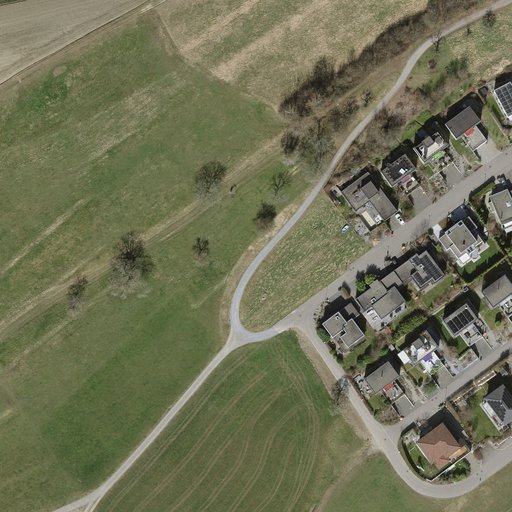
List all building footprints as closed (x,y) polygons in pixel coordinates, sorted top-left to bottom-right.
[(511,89),(494,100),(509,127),(511,125),(511,89)] [(486,127),(475,110),(447,128),(459,146),(468,140),(470,143),(478,137),(476,134),(486,127)] [(451,150),(440,133),(412,151),(424,169),(433,163),(435,166),(443,161),(441,157),(451,150)] [(415,174),(404,157),(376,175),(388,193),(397,187),(399,190),(407,185),(405,181),(415,174)] [(394,214),(365,174),(341,192),(355,212),(368,203),(382,222),(394,214)] [(488,203),(503,238),(511,234),(511,195),(510,196),(509,194),(488,203)] [(478,228),(469,216),(440,239),(447,249),(450,247),(463,264),(487,246),(475,230),(478,228)] [(427,249),(409,262),(425,284),(443,271),(427,249)] [(394,270),(355,299),(366,315),(374,309),(382,321),(408,302),(398,288),(404,284),(394,270)] [(511,295),(511,279),(508,273),(482,292),(495,309),(511,295)] [(483,320),(471,303),(444,322),(456,339),(483,320)] [(353,304),(324,324),(334,338),(339,334),(351,350),(367,337),(355,320),(361,315),(353,304)] [(442,348),(428,328),(415,337),(418,340),(404,350),(416,367),(442,348)] [(403,377),(391,361),(364,380),(377,397),(403,377)] [(511,392),(506,385),(487,399),(507,427),(511,422),(511,392)] [(463,438),(449,419),(435,429),(437,431),(420,444),(435,465),(447,456),(450,459),(464,449),(459,441),(463,438)]
